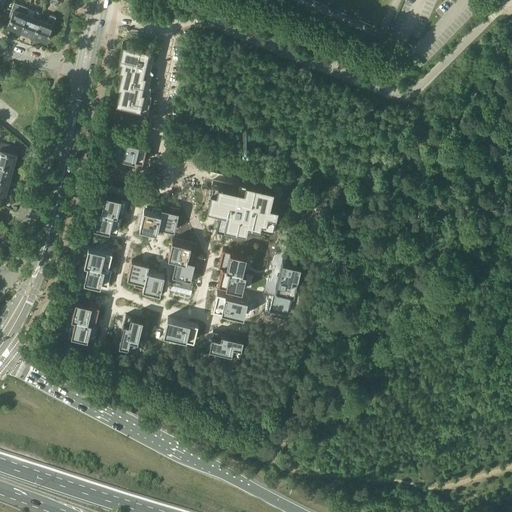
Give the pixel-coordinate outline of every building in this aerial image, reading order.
[(8,24),(21,30),(29,10),(30,8),(14,2),(9,16),(11,16),(8,24)] [(42,13),(30,8),(29,10),(21,30),(34,35),(40,18),(42,13)] [(47,21),(40,18),(34,35),(47,40),(56,16),(50,14),(47,21)] [(120,86),(116,102),(141,108),(145,90),(142,89),(146,73),(144,72),(150,48),(123,42),(119,60),(121,60),(119,68),(121,69),(118,85),(120,86)] [(117,137),(113,154),(143,161),(147,144),(117,137)] [(0,163),(12,167),(16,153),(12,151),(13,146),(2,143),(0,149),(0,148),(0,163)] [(0,177),(9,180),(12,167),(0,163),(0,177)] [(213,179),(207,204),(220,207),(216,223),(237,228),(244,230),(246,230),(246,229),(247,223),(248,222),(248,220),(273,226),(278,203),(270,201),(274,185),(240,176),(238,185),(213,179)] [(239,211),(230,248),(247,252),(250,253),(246,269),(242,287),(264,292),(274,248),(268,246),(273,226),(278,203),(282,187),(274,185),(240,176),(238,185),(246,187),(244,196),(253,198),(249,213),(239,211)] [(0,192),(5,193),(9,180),(0,177),(0,192)] [(101,209),(121,214),(121,215),(125,215),(129,198),(105,192),(101,209)] [(162,207),(158,226),(166,228),(173,229),(174,230),(180,206),(171,204),(170,209),(162,207)] [(144,208),(139,227),(149,229),(156,231),(157,231),(158,226),(162,207),(153,205),(152,210),(144,208)] [(97,208),(93,225),(117,231),(121,215),(121,214),(101,209),(97,208)] [(168,255),(168,256),(176,258),(176,257),(192,261),(192,260),(194,252),(189,251),(191,243),(172,238),(170,248),(168,255)] [(89,245),(84,263),(88,264),(88,263),(108,268),(112,251),(89,245)] [(223,246),(219,264),(222,265),(222,264),(242,269),(243,268),(247,252),(230,248),(223,246)] [(292,290),(299,259),(282,255),(275,286),(292,290)] [(172,273),(172,274),(196,280),(198,270),(193,269),(195,261),(192,260),(192,261),(176,257),(176,258),(174,266),(172,273)] [(132,259),(127,278),(136,280),(134,285),(143,287),(148,268),(149,263),(148,263),(141,261),(132,259)] [(88,264),(84,280),(108,286),(112,269),(108,268),(88,263),(88,264)] [(222,265),(218,281),(242,287),(246,269),(243,268),(242,269),(222,264),(222,265)] [(148,268),(143,287),(151,289),(150,294),(159,296),(165,272),(164,272),(156,270),(148,268)] [(172,274),(168,290),(192,296),(196,280),(172,274)] [(217,291),(213,308),(244,316),(248,298),(217,291)] [(76,299),(72,317),(75,317),(95,322),(95,321),(99,305),(76,299)] [(126,314),(119,344),(136,348),(143,318),(126,314)] [(168,315),(164,333),(194,340),(198,323),(168,315)] [(75,317),(71,334),(95,340),(99,322),(95,321),(95,322),(75,317)] [(213,329),(209,346),(239,353),(244,336),(213,329)]
